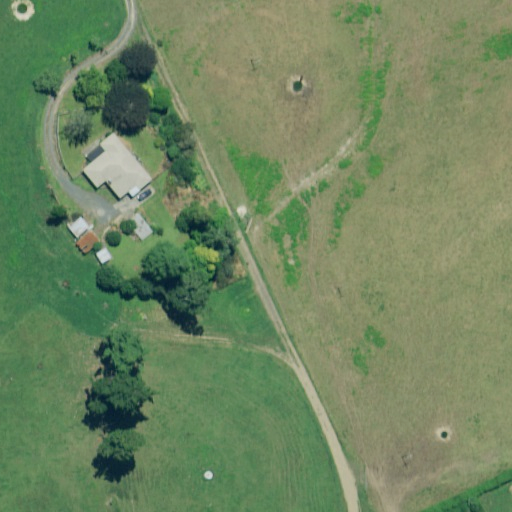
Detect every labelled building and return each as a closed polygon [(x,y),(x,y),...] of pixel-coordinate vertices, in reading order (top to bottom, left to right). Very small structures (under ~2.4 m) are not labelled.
[(125,193),(128,196),(148,180),(111,134),(84,156),(90,163),(80,171),(95,188),(103,181),(118,198),(125,193)] [(152,232),(137,215),(126,224),(140,241),(152,232)] [(87,228),(79,218),(67,229),(75,238),(87,228)] [(98,242),(89,232),(75,244),(84,254),(98,242)] [(110,259),(104,249),(95,255),(101,265),(110,259)]
